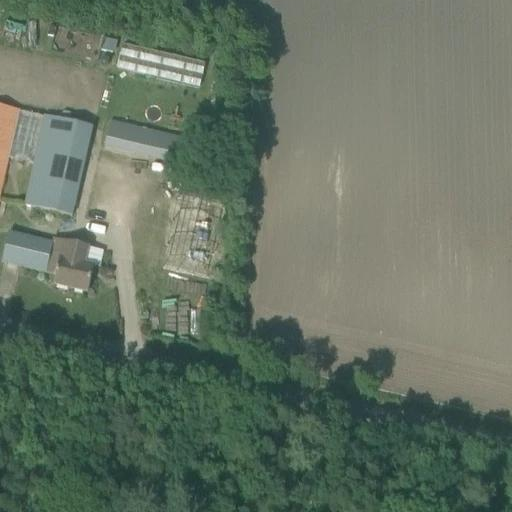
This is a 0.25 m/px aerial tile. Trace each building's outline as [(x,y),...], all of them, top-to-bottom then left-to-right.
[(104,40),(101,52),(112,55),(116,43),(104,40)] [(0,192),(18,112),(0,107),(0,192)] [(46,118),(25,208),(72,218),(93,129),(46,118)] [(110,124),(104,148),(176,165),(182,140),(110,124)] [(187,188),(170,260),(217,271),(234,199),(187,188)] [(53,286),(88,294),(94,265),(85,263),(89,248),(53,240),(52,245),(8,234),(1,264),(55,277),(53,286)]
